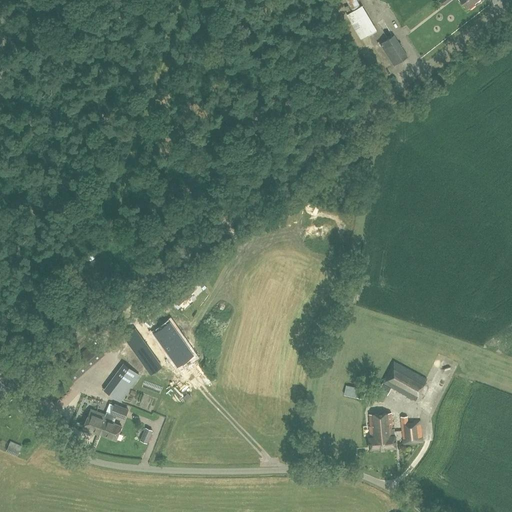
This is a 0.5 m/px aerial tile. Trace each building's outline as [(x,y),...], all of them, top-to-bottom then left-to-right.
[(373,25),(370,20),(361,25),(363,30),(373,25)] [(394,63),(407,55),(394,34),(381,42),(394,63)] [(170,323),(156,333),(170,353),(177,364),(191,354),(187,347),(170,323)] [(134,329),(124,337),(135,353),(146,345),(134,329)] [(93,341),(66,373),(79,384),(106,353),(93,341)] [(143,372),(121,356),(109,372),(114,375),(103,389),(120,402),(143,372)] [(154,358),(144,365),(150,374),(161,367),(154,358)] [(415,401),(427,380),(395,361),(379,390),(387,395),(392,387),(415,401)] [(344,395),(363,399),(365,390),(347,385),(344,395)] [(144,399),(144,407),(155,408),(156,399),(144,399)] [(91,409),(84,428),(98,434),(98,432),(117,440),(122,426),(111,422),(114,414),(125,419),(128,409),(115,404),(111,413),(107,412),(106,415),(91,409)] [(370,449),(396,447),(394,429),(393,429),(392,413),(369,415),(371,436),(369,436),(370,449)] [(404,444),(422,442),(420,421),(408,422),(407,416),(400,416),(404,444)] [(10,449),(20,454),(24,447),(13,442),(10,449)]
